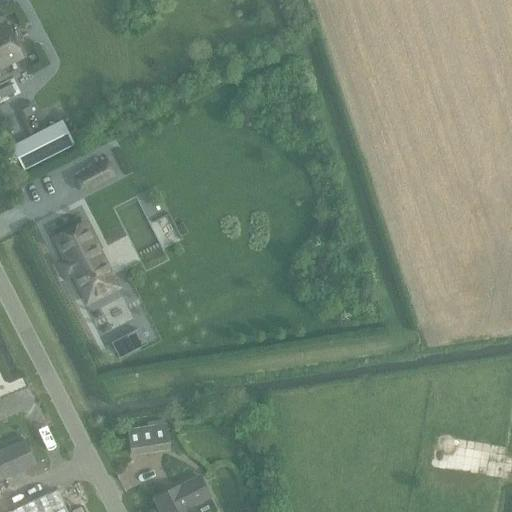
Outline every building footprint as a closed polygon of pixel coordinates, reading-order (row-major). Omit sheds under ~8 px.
[(0,66),(20,56),(5,26),(0,28),(0,66)] [(32,137),(12,147),(23,169),(43,158),(32,137)] [(106,161),(75,177),(82,192),(113,175),(106,161)] [(84,223),(54,238),(81,291),(111,276),(84,223)] [(138,329),(112,342),(119,357),(145,344),(138,329)] [(127,431),(130,456),(170,450),(166,425),(127,431)] [(0,450),(0,480),(35,465),(23,440),(0,450)] [(210,497),(199,476),(180,486),(179,485),(153,498),(160,511),(192,511),(190,507),(210,497)] [(67,511),(57,490),(8,511),(67,511)]
